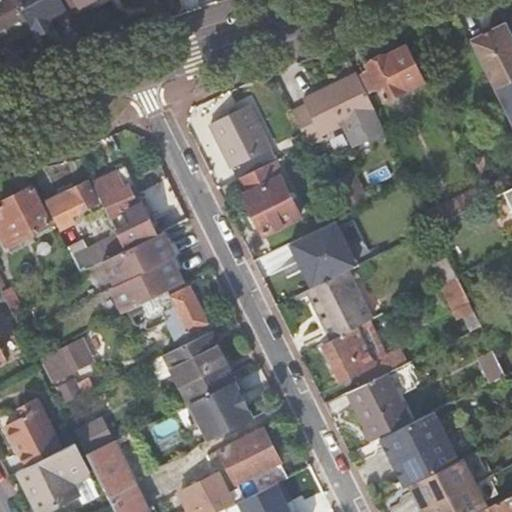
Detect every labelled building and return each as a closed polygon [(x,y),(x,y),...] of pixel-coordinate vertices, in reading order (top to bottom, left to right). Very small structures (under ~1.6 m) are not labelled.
[(0,0),(0,44),(1,45),(31,29),(15,0),(0,0)] [(15,0),(31,29),(45,56),(67,44),(55,20),(49,23),(37,0),(15,0)] [(61,0),(68,14),(94,0),(61,0)] [(511,39),(503,23),(470,40),(495,90),(511,81),(511,39)] [(384,100),(425,80),(408,44),(368,64),(370,69),(363,73),(370,89),(377,86),(384,100)] [(304,103),(291,110),(307,143),(308,146),(322,139),(320,135),(342,124),(352,146),(385,131),(356,71),(302,99),(304,103)] [(511,81),(495,90),(511,125),(511,81)] [(266,164),(275,159),(248,105),(209,124),(237,178),(239,177),(266,164)] [(283,174),(275,159),(266,164),(274,179),(279,176),(283,174)] [(274,179),(266,164),(239,177),(247,192),(243,194),(263,234),(299,216),(279,176),(274,179)] [(115,230),(125,250),(137,244),(126,220),(119,224),(114,215),(137,203),(128,185),(132,184),(124,167),(92,182),(115,230)] [(353,171),(333,182),(346,208),(367,197),(353,171)] [(59,196),(47,202),(61,229),(74,223),(70,215),(96,202),(87,182),(67,192),(65,187),(56,191),(59,196)] [(31,186),(0,201),(0,211),(5,221),(0,223),(0,232),(6,245),(50,223),(31,186)] [(511,186),(504,190),(506,195),(496,200),(511,233),(511,186)] [(334,216),(289,239),(311,283),(357,261),(334,216)] [(83,239),(68,246),(80,272),(103,261),(125,250),(115,230),(111,232),(113,237),(87,249),(83,239)] [(165,230),(103,261),(115,285),(172,257),(177,255),(170,242),(165,230)] [(175,240),(170,242),(177,255),(181,252),(175,240)] [(177,255),(172,257),(178,269),(183,267),(177,255)] [(110,288),(122,312),(129,309),(168,289),(184,281),(178,269),(172,257),(115,285),(110,288)] [(312,287),(307,290),(331,339),(355,327),(372,318),(347,269),(346,270),(312,287)] [(208,321),(190,285),(171,294),(168,289),(129,309),(136,323),(149,326),(167,318),(176,337),(208,321)] [(331,339),(322,344),(341,381),(368,367),(362,355),(353,359),(348,349),(362,342),(355,327),(331,339)] [(235,379),(211,330),(165,352),(190,402),(235,379)] [(81,340),(74,343),(85,366),(92,363),(81,340)] [(74,343),(42,359),(53,381),(85,366),(74,343)] [(386,373),(406,363),(398,347),(373,361),(380,375),(386,373)] [(380,375),(348,391),(372,441),(380,438),(410,422),(386,373),(380,375)] [(59,382),(65,399),(82,394),(75,376),(59,382)] [(253,417),(235,379),(190,402),(209,440),(253,417)] [(0,427),(0,430),(21,470),(56,452),(30,400),(12,408),(16,418),(0,427)] [(458,461),(433,411),(410,422),(380,438),(383,445),(388,443),(405,478),(401,480),(404,487),(409,485),(412,492),(416,490),(426,511),(476,511),(486,507),(462,458),(458,461)] [(240,491),(244,498),(287,477),(262,428),(219,449),(222,453),(240,491)] [(116,511),(148,511),(134,484),(112,440),(87,452),(109,496),(116,511)] [(21,470),(16,472),(36,511),(53,502),(53,503),(73,493),(61,469),(82,459),(73,443),(56,452),(21,470)] [(205,462),(222,453),(219,449),(202,457),(205,462)] [(184,511),(205,511),(202,505),(228,493),(229,492),(220,472),(179,493),(187,511),(184,511)] [(202,505),(205,511),(215,511),(233,503),(230,496),(228,493),(202,505)] [(511,511),(511,494),(496,502),(500,511),(511,511)]
